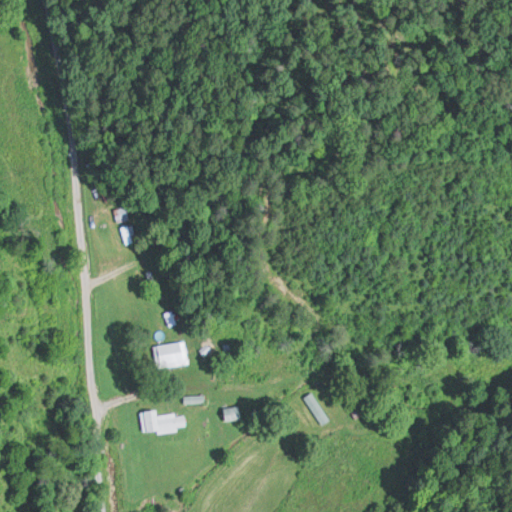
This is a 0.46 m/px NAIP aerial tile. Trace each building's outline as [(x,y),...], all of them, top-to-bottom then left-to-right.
[(116,219),(128,215),(124,202),(112,206),(116,219)] [(118,224),(124,241),(133,238),(128,221),(118,224)] [(187,361),(184,338),(151,342),(154,366),(187,361)] [(302,394),(321,421),(329,416),(309,389),(302,394)] [(223,406),(223,416),(237,416),(237,406),(223,406)] [(139,408),(141,430),(184,426),(183,410),(155,412),(155,407),(139,408)]
